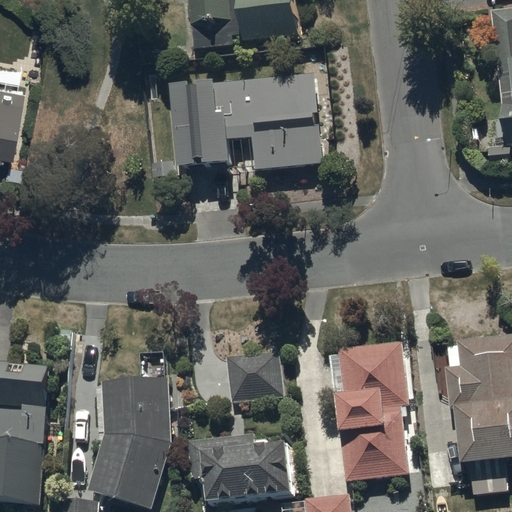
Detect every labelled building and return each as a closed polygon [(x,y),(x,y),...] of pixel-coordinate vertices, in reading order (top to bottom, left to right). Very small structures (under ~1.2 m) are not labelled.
[(190,0),(195,56),(235,53),(234,43),(245,42),(246,52),(302,47),(298,0),(190,0)] [(511,18),(496,20),(492,21),(509,153),(491,155),(493,167),(511,164),(511,18)] [(181,181),(233,176),(231,150),(254,148),(257,181),(327,174),(319,83),(173,96),(181,181)] [(30,95),(0,89),(0,154),(18,158),(30,95)] [(511,345),(460,351),(461,354),(450,356),(452,377),(447,378),(452,417),(459,417),(466,476),(473,476),(476,502),(510,499),(507,474),(511,473),(511,345)] [(342,358),(342,361),(332,362),(337,399),(346,397),(348,407),(340,408),(350,490),(413,483),(405,416),(412,415),(404,350),(342,358)] [(278,355),(228,361),(233,408),(284,402),(278,355)] [(0,374),(0,414),(0,418),(0,511),(14,511),(46,511),(55,377),(0,374)] [(170,390),(106,393),(109,447),(94,497),(144,511),(155,511),(173,452),(170,390)] [(256,442),(191,448),(195,488),(211,487),(213,511),(233,511),(296,506),(291,453),(257,457),(256,442)] [(354,511),(353,501),(308,506),(308,511),(354,511)]
